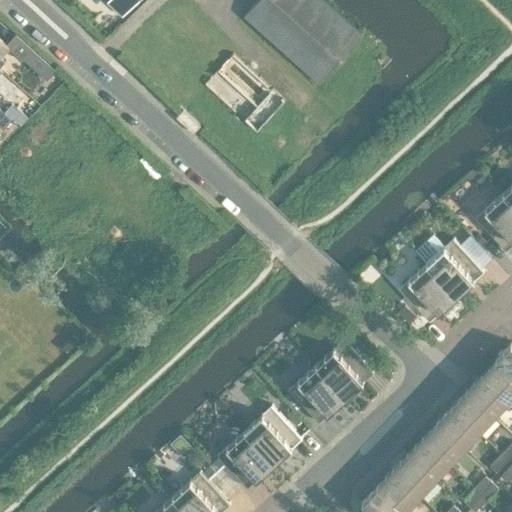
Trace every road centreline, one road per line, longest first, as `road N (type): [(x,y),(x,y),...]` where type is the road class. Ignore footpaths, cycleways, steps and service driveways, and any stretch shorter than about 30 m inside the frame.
road 1 (residential): [(26,0),(431,376)]
road 2 (residential): [(431,376),(311,489)]
